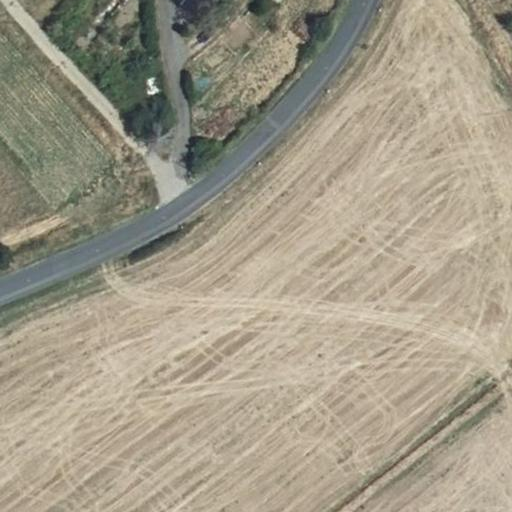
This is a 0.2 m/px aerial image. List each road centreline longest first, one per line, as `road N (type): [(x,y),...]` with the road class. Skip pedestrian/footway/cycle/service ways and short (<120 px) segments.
road 1 (tertiary): [(0,301),(163,231),(224,190),(328,85),(378,0)]
road 2 (track): [(194,210),(8,0)]
